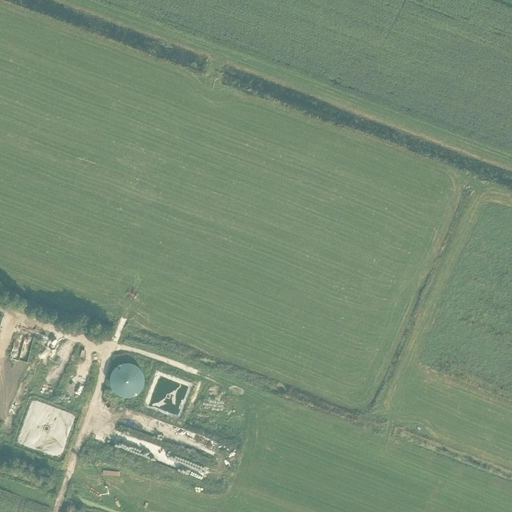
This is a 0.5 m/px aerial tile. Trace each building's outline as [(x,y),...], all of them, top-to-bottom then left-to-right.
[(2,317),(0,316),(0,373),(42,389),(62,335),(4,314),(2,317)] [(57,373),(61,376),(68,367),(64,363),(57,373)] [(117,397),(136,393),(134,386),(140,385),(138,376),(113,382),(117,397)] [(113,451),(161,464),(166,445),(119,431),(113,451)] [(219,451),(222,451),(222,443),(211,444),(212,458),(219,457),(219,451)] [(198,477),(202,462),(186,458),(182,473),(198,477)]
